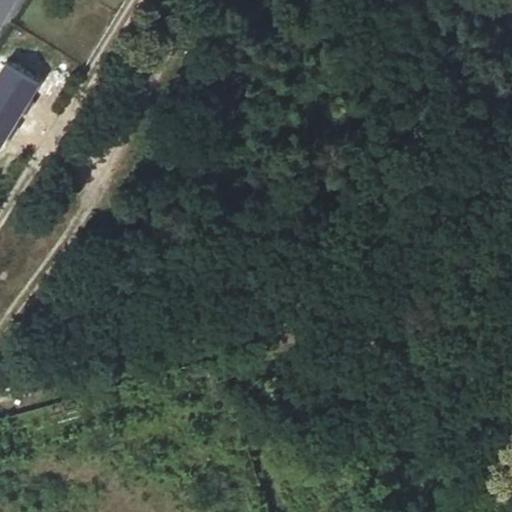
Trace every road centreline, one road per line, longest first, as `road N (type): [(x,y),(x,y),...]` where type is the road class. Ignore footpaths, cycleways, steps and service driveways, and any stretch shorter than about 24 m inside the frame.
road 1 (track): [(0,387),(185,325),(220,331),(244,371),(280,497),(294,511)]
road 2 (track): [(0,326),(211,0)]
road 3 (residential): [(132,0),(0,212)]
